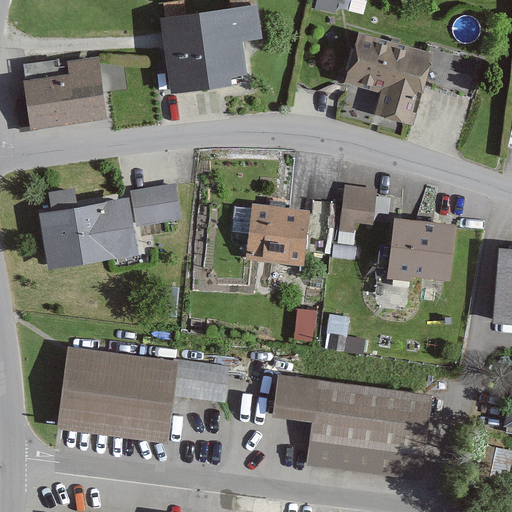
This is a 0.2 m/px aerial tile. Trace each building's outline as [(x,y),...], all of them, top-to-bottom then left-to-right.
[(317,0),(317,4),(343,9),(344,0),(317,0)] [(160,18),(171,91),(247,80),(240,37),(260,34),(256,5),(160,18)] [(344,82),(380,92),(374,112),(413,124),(434,53),(359,31),(344,82)] [(22,81),(28,130),(105,120),(97,58),(66,62),(68,75),(22,81)] [(131,203),(43,213),(49,271),(143,261),(139,221),(172,217),(168,183),(130,187),(131,203)] [(344,186),(337,229),(368,234),(375,191),(344,186)] [(245,264),(308,265),(309,210),(246,209),(245,264)] [(451,226),(392,222),(389,275),(448,278),(451,226)] [(511,253),(497,253),(493,330),(511,330),(511,253)] [(329,312),(293,309),(290,339),(326,342),(329,312)] [(327,343),(366,348),(367,334),(349,332),(352,311),(332,309),(327,343)] [(173,401),(177,358),(65,348),(57,433),(169,443),(173,401)] [(177,358),(173,401),(225,405),(229,363),(177,358)] [(307,465),(422,479),(432,393),(278,375),(273,419),(312,423),(307,465)] [(511,387),(503,435),(511,436),(511,387)]
